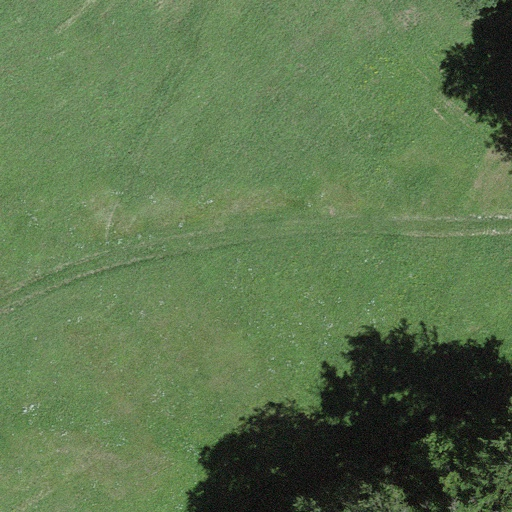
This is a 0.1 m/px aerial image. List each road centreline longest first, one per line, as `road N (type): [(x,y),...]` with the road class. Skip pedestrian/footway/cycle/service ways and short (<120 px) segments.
road 1 (track): [(116,257),(229,233),(511,218)]
road 2 (track): [(511,432),(473,475),(381,511)]
road 3 (track): [(116,257),(0,304)]
